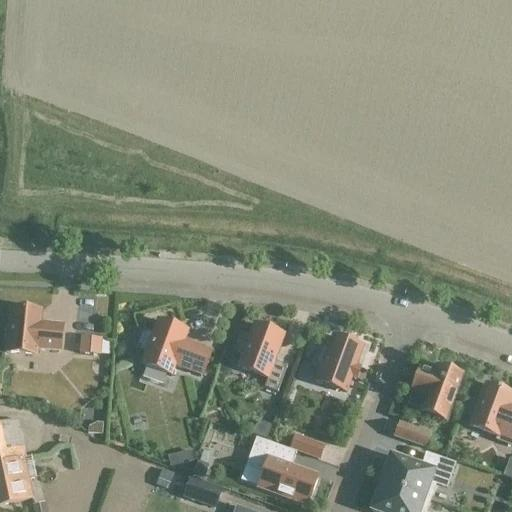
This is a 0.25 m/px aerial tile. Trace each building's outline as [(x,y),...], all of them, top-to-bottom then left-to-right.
[(60,353),(62,326),(40,324),(41,312),(10,309),(5,354),(37,357),(37,351),(60,353)] [(137,349),(145,352),(140,366),(171,377),(175,368),(202,378),(211,352),(184,342),(188,333),(157,321),(151,336),(143,333),(137,349)] [(242,355),(237,369),(267,380),(264,390),(276,394),(286,368),(274,363),(284,337),(253,325),(248,337),(239,333),(232,351),(242,355)] [(332,337),(327,349),(318,346),(311,365),(320,368),(315,383),(346,394),(351,380),(355,381),(359,369),(356,368),(363,349),(332,337)] [(80,355),(99,357),(101,342),(81,340),(80,355)] [(420,413),(445,422),(461,377),(456,375),(457,372),(443,367),(443,370),(437,368),(435,374),(420,369),(411,393),(412,394),(408,406),(421,411),(420,413)] [(511,408),(510,408),(511,402),(511,395),(484,385),(469,428),(497,438),(496,442),(511,447),(511,408)] [(0,424),(0,464),(22,459),(24,458),(16,421),(0,424)] [(429,436),(399,425),(394,438),(424,449),(429,436)] [(318,461),(323,448),(295,438),(290,451),(318,461)] [(307,507),(318,478),(290,469),(296,454),(255,440),(245,470),(262,476),(257,489),(307,507)] [(382,478),(380,485),(429,502),(435,486),(446,489),(454,465),(426,456),(421,469),(390,458),(388,463),(386,462),(382,474),(384,475),(383,478),(382,478)] [(0,505),(32,499),(22,459),(0,464),(0,505)] [(190,480),(184,499),(214,510),(221,491),(190,480)] [(425,511),(429,502),(380,485),(377,492),(378,493),(377,496),(374,495),(370,507),(372,507),(370,511),(425,511)]
